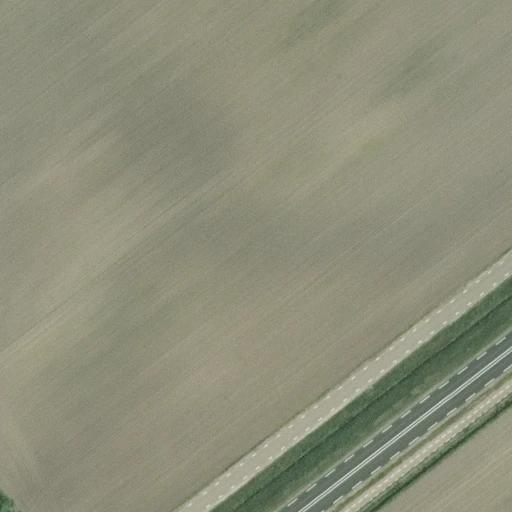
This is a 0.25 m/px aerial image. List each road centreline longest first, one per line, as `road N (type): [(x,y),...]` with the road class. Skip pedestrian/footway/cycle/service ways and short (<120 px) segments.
road 1 (unclassified): [(196,511),(511,266)]
road 2 (primary): [(308,511),(511,356)]
